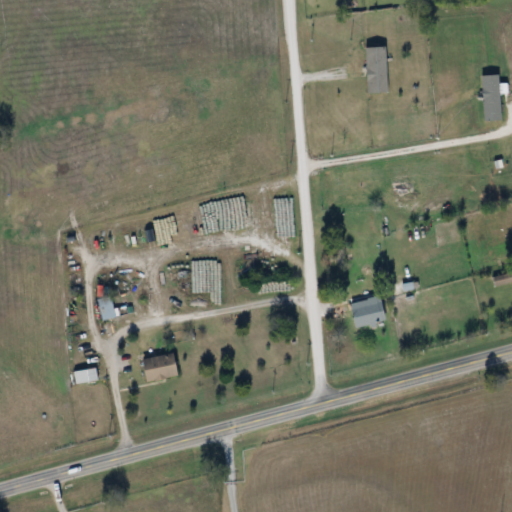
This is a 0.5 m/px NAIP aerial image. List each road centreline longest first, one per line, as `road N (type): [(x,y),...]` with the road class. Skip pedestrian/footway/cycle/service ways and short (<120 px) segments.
road 1 (secondary): [(0,488),(511,352)]
road 2 (residential): [(326,404),(289,0)]
